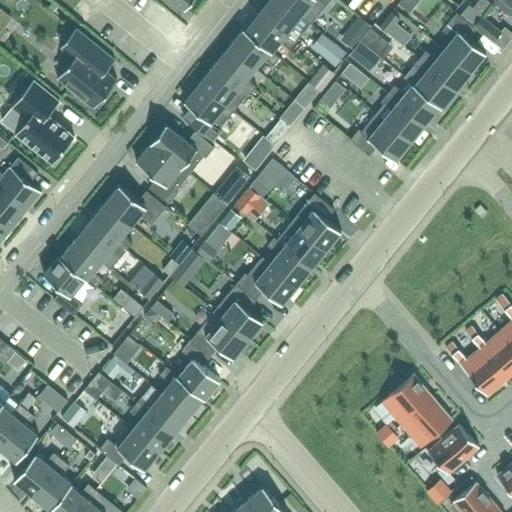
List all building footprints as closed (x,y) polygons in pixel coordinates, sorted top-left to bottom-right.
[(292,25),(300,15),(281,0),(267,0),(258,11),(295,40),(301,32),(292,25)] [(281,0),(300,15),(309,4),(319,12),(328,0),(281,0)] [(289,48),(295,40),(258,11),(244,28),(242,27),(278,57),(279,56),(272,50),(280,40),(289,48)] [(396,17),(389,11),(377,25),(385,31),(393,21),(396,17)] [(467,36),(475,27),(472,24),(456,11),(442,28),(452,37),(443,48),(469,70),(485,51),(467,36)] [(493,41),(500,32),(480,15),(472,24),(475,27),(493,41)] [(359,16),(350,27),(360,35),(369,24),(359,16)] [(272,64),(278,57),(242,27),(227,45),(255,67),(263,57),(272,64)] [(369,27),(359,40),(368,47),(370,49),(381,36),(369,27)] [(114,58),(88,37),(56,76),(76,92),(75,93),(86,102),(87,101),(93,106),(95,104),(97,106),(109,91),(107,89),(116,78),(105,69),(114,58)] [(368,47),(359,40),(351,49),(361,56),(368,47)] [(247,77),(255,67),(227,45),(213,63),(249,93),(256,85),(247,77)] [(455,88),(469,70),(443,48),(435,57),(425,49),(418,58),(455,88)] [(440,106),(455,88),(418,58),(412,65),(420,72),(412,82),(411,80),(410,81),(438,104),(440,106)] [(360,85),(367,77),(350,62),(343,71),(360,85)] [(249,93),(213,63),(198,81),(233,109),(247,92),(249,93)] [(11,105),(1,119),(15,131),(15,132),(52,162),(73,135),(47,114),(58,100),(32,78),(11,105)] [(335,93),(342,85),(334,80),(328,87),(335,93)] [(219,127),(233,109),(198,81),(183,100),(200,114),(192,123),(212,139),(221,128),(219,127)] [(424,122),(438,104),(410,81),(402,90),(394,83),(387,92),(424,122)] [(409,140),(424,122),(387,92),(380,100),(383,102),(375,112),(409,140)] [(286,107),(297,116),(304,107),(293,98),(286,107)] [(394,158),(409,140),(375,112),(361,129),(358,127),(350,138),(369,154),(377,144),(394,158)] [(194,129),(186,139),(165,122),(150,140),(188,172),(202,154),(205,156),(213,145),(194,129)] [(174,189),(188,172),(150,140),(134,159),(156,176),(148,186),(167,202),(176,191),(174,189)] [(29,181),(37,171),(17,155),(3,173),(0,170),(0,188),(25,209),(40,190),(29,181)] [(267,185),(281,167),(270,158),(256,176),(267,185)] [(222,200),(226,203),(248,176),(237,166),(215,193),(222,200)] [(145,189),(137,199),(118,183),(103,202),(130,224),(139,213),(150,222),(165,205),(145,189)] [(260,195),(248,186),(234,204),(245,213),(260,195)] [(0,188),(0,219),(10,228),(25,209),(0,188)] [(215,193),(213,192),(188,224),(201,234),(226,203),(222,200),(215,193)] [(325,217),(333,207),(314,192),(299,210),(291,220),(325,248),(340,229),(325,217)] [(122,234),(130,224),(103,202),(88,220),(125,249),(131,241),(122,234)] [(221,228),(233,237),(243,222),(231,213),(221,228)] [(0,239),(10,228),(0,219),(0,239)] [(118,257),(125,249),(88,220),(74,238),(101,260),(109,249),(118,257)] [(310,266),(325,248),(291,220),(277,238),(274,236),(273,236),(310,266)] [(200,236),(191,246),(202,254),(210,244),(200,236)] [(296,284),(310,266),(273,236),(267,244),(277,252),(270,261),(262,255),(262,256),(296,284)] [(92,270),(101,260),(74,238),(59,255),(58,254),(57,254),(95,285),(101,277),(92,270)] [(181,239),(169,254),(178,262),(189,248),(191,247),(181,239)] [(178,262),(168,274),(173,278),(181,285),(203,259),(192,251),(189,248),(178,262)] [(95,286),(95,285),(57,254),(42,273),(61,288),(53,297),(72,313),(81,303),(70,294),(84,277),(95,286)] [(296,284),(262,256),(248,273),(244,270),(235,281),(255,298),(263,288),(281,302),(296,284)] [(255,298),(235,281),(212,310),(220,316),(247,338),(262,319),(247,307),(255,298)] [(498,328),(511,345),(511,304),(501,292),(495,298),(511,317),(498,328)] [(206,333),(198,327),(190,338),(209,354),(217,344),(232,356),(247,338),(220,316),(206,333)] [(505,377),(511,371),(511,345),(498,328),(484,339),(471,323),(464,329),(478,345),(505,377)] [(15,349),(0,336),(0,361),(3,364),(15,349)] [(202,364),(209,354),(190,338),(181,349),(192,357),(178,374),(165,364),(165,365),(202,396),(204,397),(219,378),(202,364)] [(485,394),(505,377),(478,345),(465,356),(451,340),(444,346),(485,394)] [(23,358),(14,351),(6,360),(16,368),(23,358)] [(114,354),(103,368),(112,376),(117,370),(124,362),(114,354)] [(188,414),(202,396),(165,365),(159,373),(169,381),(160,391),(188,414)] [(412,373),(380,400),(400,422),(431,395),(412,373)] [(173,432),(188,414),(160,391),(152,401),(142,393),(135,401),(173,432)] [(450,418),(431,395),(400,422),(419,445),(450,418)] [(2,403),(3,401),(0,403),(0,440),(27,408),(19,402),(11,411),(2,403)] [(131,428),(158,450),(173,432),(135,401),(129,409),(139,417),(132,426),(131,428)] [(72,407),(66,426),(83,431),(88,412),(72,407)] [(27,423),(34,414),(27,408),(0,440),(0,446),(16,459),(38,432),(27,423)] [(445,472),(477,445),(457,422),(425,449),(445,472)] [(56,423),(48,433),(67,449),(75,439),(56,423)] [(143,468),(158,450),(131,428),(132,426),(128,423),(127,424),(113,442),(107,436),(98,447),(118,463),(126,453),(143,468)] [(376,431),(381,438),(391,429),(386,423),(376,431)] [(381,438),(387,445),(398,436),(391,429),(381,438)] [(31,493),(61,457),(53,451),(46,460),(35,451),(13,478),(31,493)] [(61,472),(68,463),(61,457),(31,493),(49,507),(48,509),(71,480),(61,472)] [(511,460),(496,474),(511,492),(511,460)] [(449,490),(439,478),(426,489),(436,501),(449,490)] [(502,511),(474,479),(451,499),(453,501),(450,504),(456,511),(460,511),(462,511),(502,511)] [(70,483),(72,481),(71,480),(48,509),(51,511),(75,511),(95,488),(87,482),(80,491),(70,483)] [(244,499),(254,511),(285,511),(262,484),(244,499)] [(106,511),(96,503),(103,494),(95,488),(75,511),(106,511)] [(254,511),(244,499),(229,511),(254,511)]
